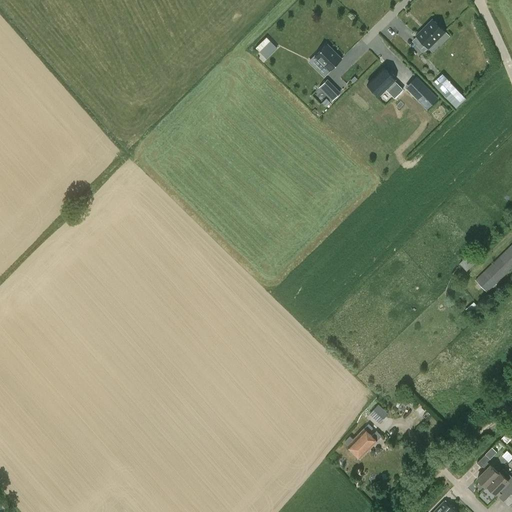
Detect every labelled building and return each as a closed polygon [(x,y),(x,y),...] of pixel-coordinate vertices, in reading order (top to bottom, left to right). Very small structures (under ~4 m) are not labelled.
[(452,26),(439,12),(421,29),(435,44),(452,26)] [(312,33),(295,48),(314,68),(331,52),(312,33)] [(266,58),(276,47),(265,36),(254,47),(266,58)] [(397,80),(385,67),(363,86),(377,100),(397,80)] [(438,91),(446,98),(454,90),(446,83),(438,91)] [(424,84),(413,95),(421,103),(426,98),(432,104),(438,98),(424,84)] [(338,89),(331,97),(335,101),(342,94),(338,89)] [(487,293),(511,268),(511,243),(475,280),(487,293)] [(472,250),(459,262),(467,271),(480,258),(472,250)] [(474,302),(465,309),(471,317),(480,310),(474,302)] [(369,414),(379,423),(388,413),(378,404),(369,414)] [(369,424),(353,440),(350,436),(345,442),(348,445),(347,446),(359,458),(376,441),(381,436),(377,431),(371,436),(368,433),(373,428),(369,424)] [(508,430),(501,437),(505,440),(511,433),(508,430)] [(486,469),(477,478),(485,486),(499,472),(488,460),(490,458),(490,459),(497,451),(493,447),(477,462),(482,467),(482,466),(486,469)] [(499,472),(485,486),(486,487),(487,486),(495,494),(500,489),(503,492),(506,489),(511,493),(511,492),(511,476),(503,468),(500,472),(499,472)]
